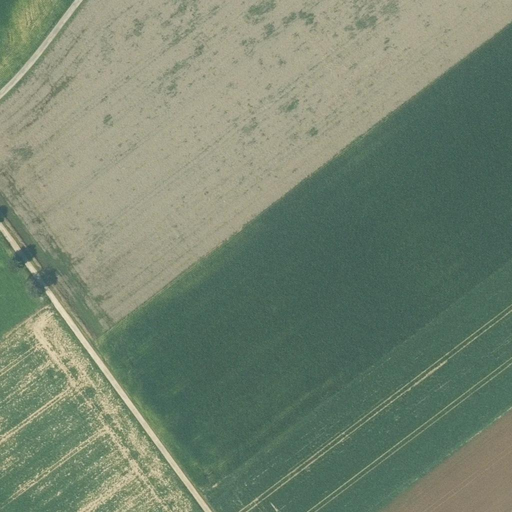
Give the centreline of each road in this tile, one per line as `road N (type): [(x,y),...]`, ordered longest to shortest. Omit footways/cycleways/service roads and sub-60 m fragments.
road 1 (unclassified): [(208,511),(0,225)]
road 2 (unclassified): [(0,92),(79,0)]
